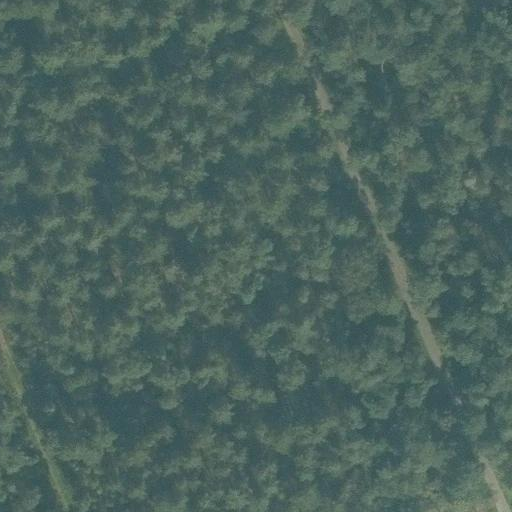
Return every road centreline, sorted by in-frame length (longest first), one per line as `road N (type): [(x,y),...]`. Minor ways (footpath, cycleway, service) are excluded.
road 1 (unclassified): [(498,511),(279,0)]
road 2 (track): [(0,344),(71,511)]
